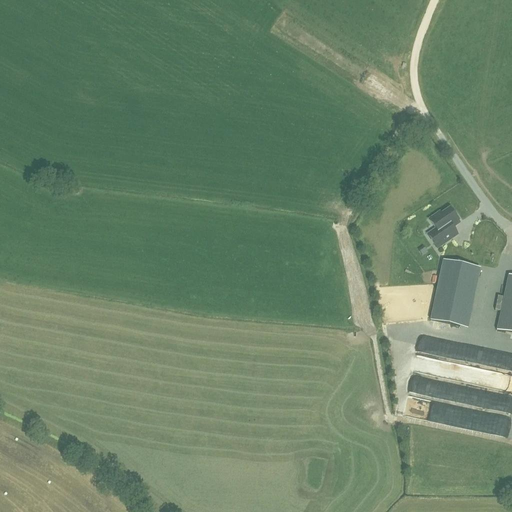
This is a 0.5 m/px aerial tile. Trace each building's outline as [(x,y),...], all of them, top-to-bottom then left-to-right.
[(370,76),(366,89),(385,95),(389,83),(370,76)] [(428,235),(428,236),(437,249),(457,235),(452,228),(459,223),(458,222),(460,221),(455,213),(453,215),(449,209),(441,215),(440,213),(429,220),(436,230),(428,235)] [(468,331),(481,271),(443,262),(429,322),(468,331)] [(511,334),(511,276),(508,275),(496,331),(511,334)] [(477,331),(482,332),(485,321),(480,320),(477,331)]
